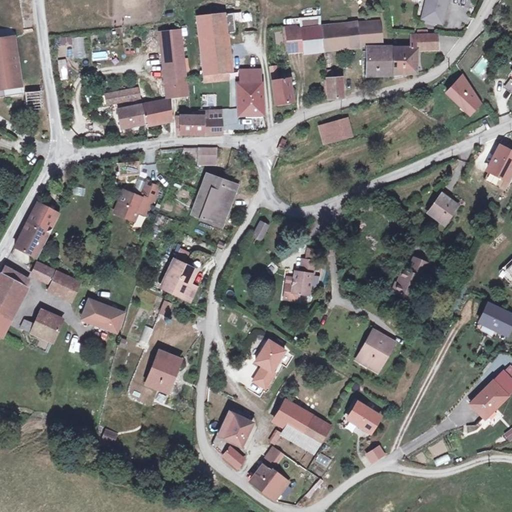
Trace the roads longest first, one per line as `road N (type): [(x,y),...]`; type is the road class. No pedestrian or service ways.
road 1 (residential): [(263,190),(223,261),(198,414),(204,449),(289,511)]
road 2 (residential): [(490,0),(448,67),(428,80),(309,112),(261,143)]
road 3 (tertiary): [(511,122),(313,210),(276,207),(263,190)]
road 4 (residential): [(308,511),(375,466),(424,475),(511,458)]
road 5 (tertiary): [(261,143),(59,153)]
road 6 (tertiary): [(59,153),(37,0)]
road 7 (unknown): [(210,310),(242,338),(250,362),(280,395),(280,404),(251,417)]
